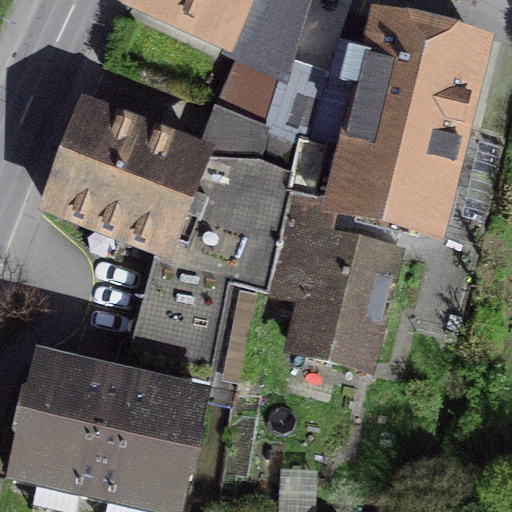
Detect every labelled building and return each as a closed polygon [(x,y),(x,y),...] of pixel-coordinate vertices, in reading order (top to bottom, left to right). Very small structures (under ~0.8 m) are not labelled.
[(143,0),(229,39),(223,52),(242,60),(218,112),(268,131),(309,0),(143,0)] [(483,53),(380,28),(348,158),(301,144),(288,198),(334,210),(437,235),(483,53)] [(288,198),(301,144),(268,131),(218,112),(200,158),(87,115),(50,211),(157,252),(127,366),(210,386),(231,284),(266,293),(288,198)] [(326,238),(334,210),(288,198),(266,293),(308,304),(295,353),(366,370),(395,255),(326,238)] [(112,382),(40,365),(32,402),(27,405),(18,441),(22,445),(13,482),(40,488),(33,511),(77,511),(81,497),(111,504),(108,511),(179,511),(186,483),(192,480),(200,444),(196,440),(205,403),(133,387),(132,391),(111,387),(112,382)]
